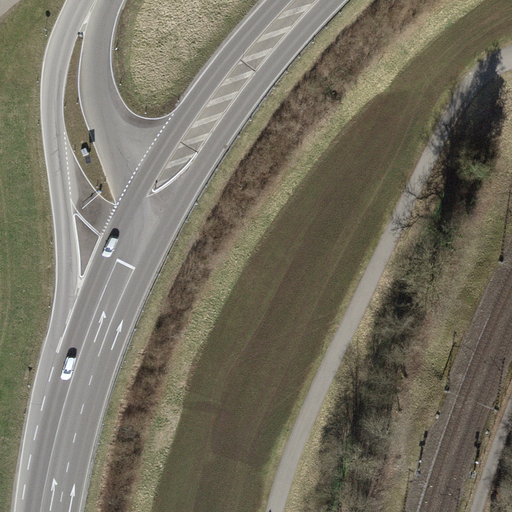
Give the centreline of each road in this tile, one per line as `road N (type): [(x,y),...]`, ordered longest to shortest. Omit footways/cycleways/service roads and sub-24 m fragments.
road 1 (track): [(277,511),(301,435),(457,112),(490,71),(511,61)]
road 2 (trunk): [(90,0),(67,32),(56,91),(71,234),(72,411)]
road 3 (trunk): [(72,411),(121,275),(166,185)]
road 4 (trunk): [(166,185),(239,77),(308,0)]
road 5 (trunk): [(166,185),(119,152),(102,114),(96,63),(106,0)]
